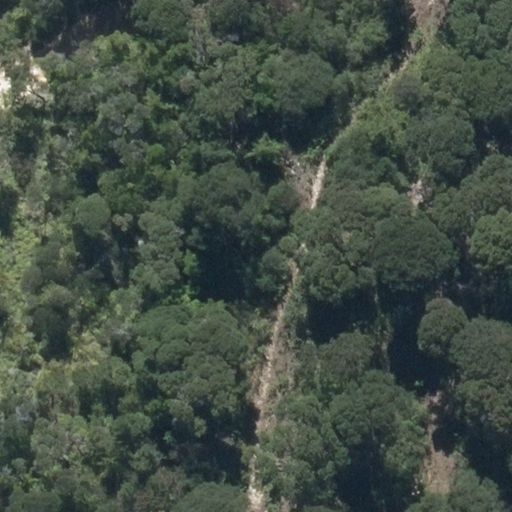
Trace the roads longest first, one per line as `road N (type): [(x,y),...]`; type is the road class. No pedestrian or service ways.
road 1 (track): [(416,0),(329,160),(270,307),(258,452),(267,511)]
road 2 (track): [(0,73),(118,0)]
